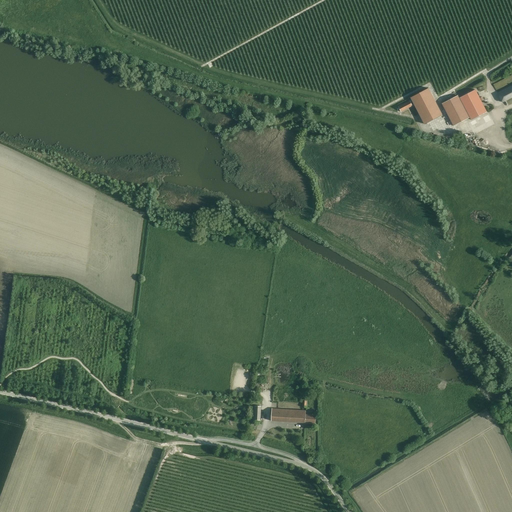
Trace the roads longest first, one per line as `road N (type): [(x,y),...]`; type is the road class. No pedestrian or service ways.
road 1 (unclassified): [(348,511),(301,464),(0,390)]
road 2 (track): [(323,0),(201,66)]
